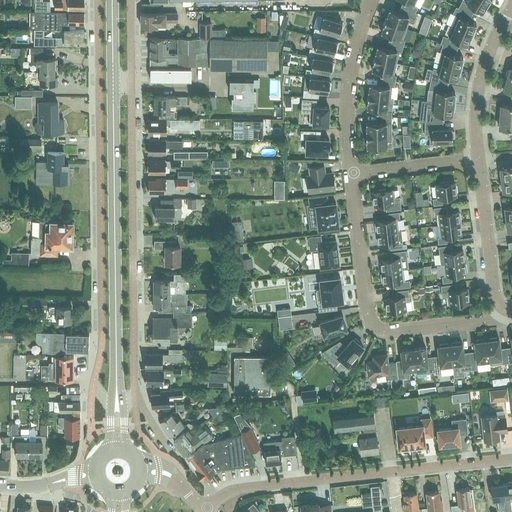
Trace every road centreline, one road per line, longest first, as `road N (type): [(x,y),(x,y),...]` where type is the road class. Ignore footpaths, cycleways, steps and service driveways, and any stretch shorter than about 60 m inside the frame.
road 1 (residential): [(98,0),(102,327),(93,387)]
road 2 (tertiary): [(203,511),(237,488),(511,459)]
road 3 (secondary): [(117,398),(113,82)]
road 4 (residential): [(135,397),(131,82)]
road 5 (residential): [(348,173),(364,316),(375,328),(485,322),(501,307)]
road 6 (residential): [(372,0),(344,115),(348,173)]
road 7 (residential): [(511,11),(483,72),(478,159)]
road 8 (residential): [(478,159),(501,307)]
road 9 (residential): [(478,159),(348,173)]
